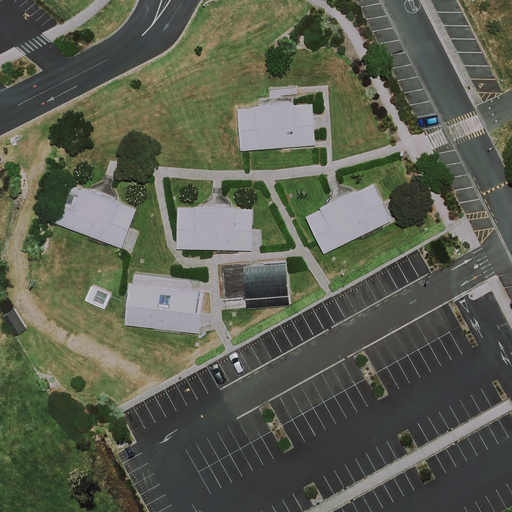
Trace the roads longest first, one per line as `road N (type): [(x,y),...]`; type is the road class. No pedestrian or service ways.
road 1 (track): [(0,335),(58,84)]
road 2 (track): [(163,391),(8,298)]
